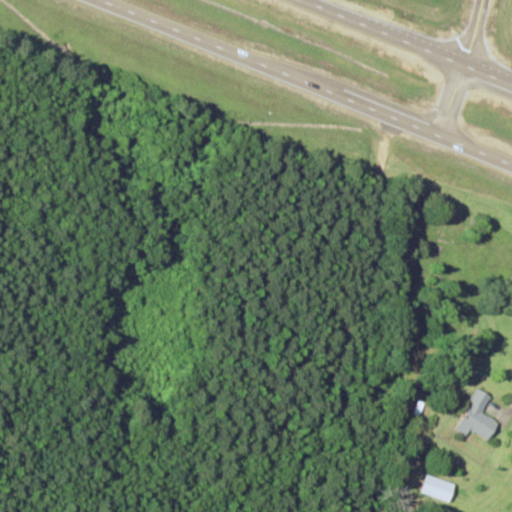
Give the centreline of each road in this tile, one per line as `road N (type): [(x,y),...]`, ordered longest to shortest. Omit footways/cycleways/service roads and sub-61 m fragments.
road 1 (trunk): [(96,0),(511,165)]
road 2 (trunk): [(511,83),(301,0)]
